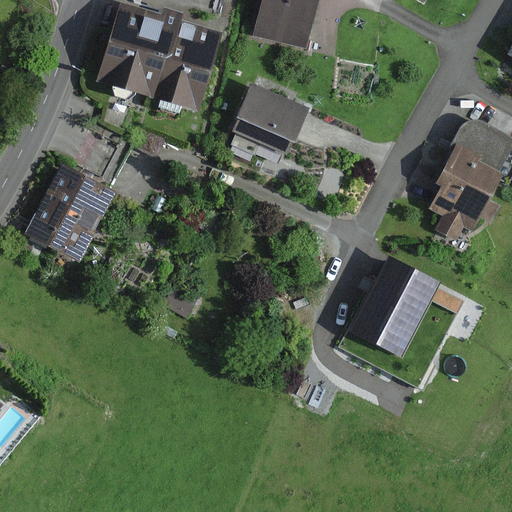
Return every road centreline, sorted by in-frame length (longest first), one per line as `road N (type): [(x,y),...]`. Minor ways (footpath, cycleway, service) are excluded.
road 1 (residential): [(508,0),(369,229)]
road 2 (tertiary): [(0,190),(33,128),(81,0)]
